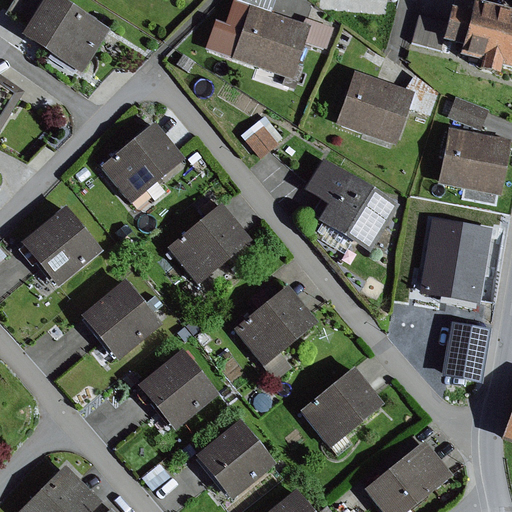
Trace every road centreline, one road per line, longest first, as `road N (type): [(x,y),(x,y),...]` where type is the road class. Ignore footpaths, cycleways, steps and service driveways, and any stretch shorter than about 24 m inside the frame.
road 1 (residential): [(490,434),(448,424),(165,96),(139,90),(92,126)]
road 2 (residential): [(92,126),(0,225)]
road 3 (residential): [(143,511),(62,421)]
